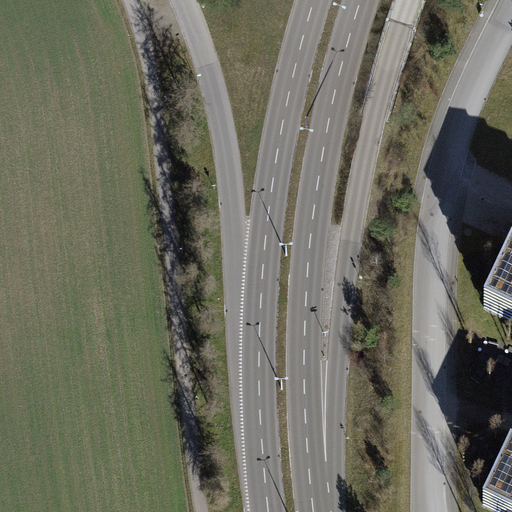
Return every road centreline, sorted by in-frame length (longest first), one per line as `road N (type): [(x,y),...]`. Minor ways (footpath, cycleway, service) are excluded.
road 1 (unclassified): [(328,511),(353,210),(381,85),(411,0)]
road 2 (tertiary): [(315,511),(304,358),(309,254),(333,96),(361,0)]
road 3 (track): [(130,0),(159,125),(203,511)]
road 4 (unclassified): [(181,0),(228,160),(259,395)]
road 5 (tertiary): [(313,0),(276,153),(259,395)]
